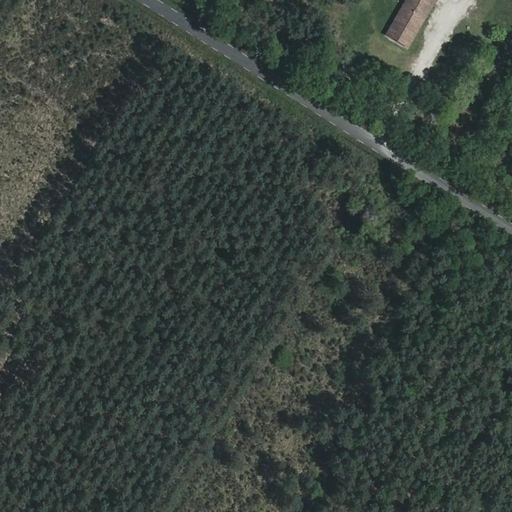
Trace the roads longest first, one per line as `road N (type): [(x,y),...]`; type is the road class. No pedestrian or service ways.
road 1 (tertiary): [(149,0),(378,145)]
road 2 (tertiary): [(378,145),(511,229)]
